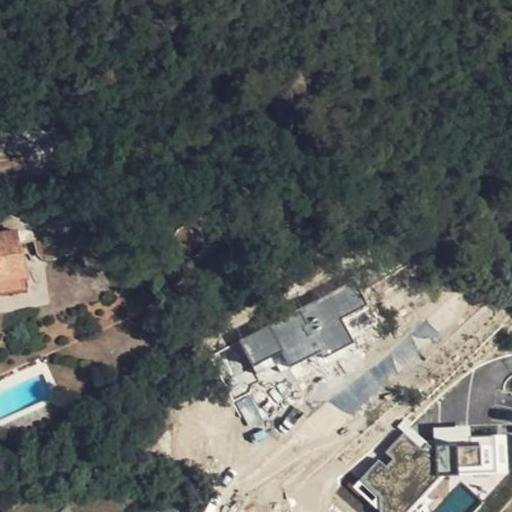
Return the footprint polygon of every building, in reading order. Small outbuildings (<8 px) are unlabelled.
[(0,280),(1,281),(4,294),(26,290),(17,230),(0,232),(0,280)] [(303,378),(325,363),(306,334),(243,375),(259,400),(273,392),(280,401),(307,383),(303,378)] [(328,369),(325,363),(303,378),(307,383),(328,369)] [(414,433),(399,434),(352,488),(380,511),(379,511),(407,511),(445,470),(450,469),(449,456),(464,469),(499,467),(506,473),(505,435),(469,437),(468,426),(434,428),(435,452),(414,433)] [(147,496),(136,504),(140,511),(141,511),(151,505),(147,496)]
